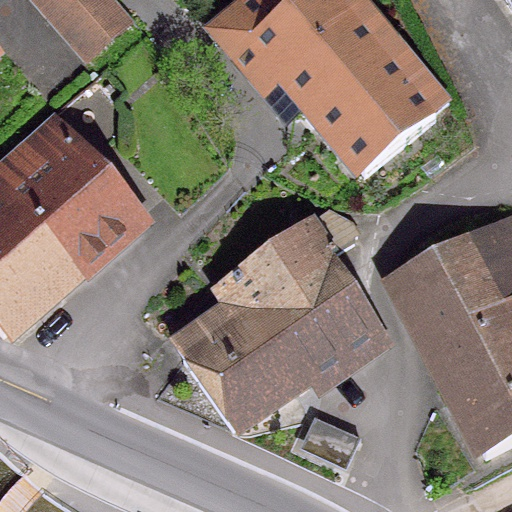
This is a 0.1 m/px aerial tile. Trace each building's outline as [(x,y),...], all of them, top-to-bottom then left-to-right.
[(128,24),(107,0),(27,0),(83,64),(128,24)] [(314,124),(361,181),(432,123),(347,19),(355,13),(348,5),(340,11),(331,0),(245,0),(225,17),(227,19),(314,124)] [(0,213),(0,341),(0,342),(138,218),(53,123),(0,169),(0,199),(7,207),(0,213)] [(239,322),(179,365),(230,436),(375,333),(327,262),(351,247),(350,243),(354,239),(347,228),(325,215),(217,291),(239,322)] [(511,323),(505,311),(511,307),(511,227),(508,221),(388,284),(482,463),(511,447),(511,323)]
